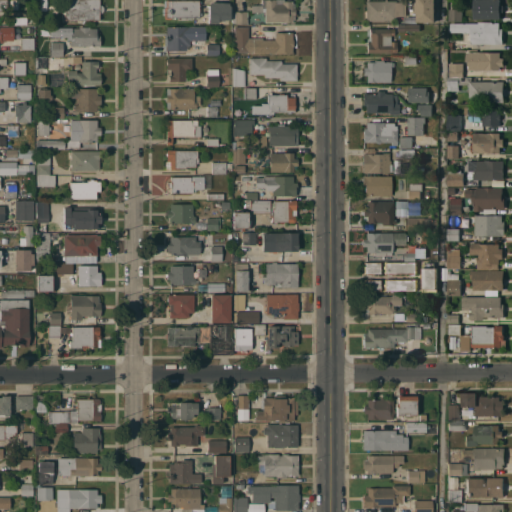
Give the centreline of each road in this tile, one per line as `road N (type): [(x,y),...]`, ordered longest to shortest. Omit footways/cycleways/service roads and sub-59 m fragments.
road 1 (residential): [(132,0),(131,511)]
road 2 (residential): [(511,372),(0,371)]
road 3 (secondary): [(329,0),(329,372)]
road 4 (secondary): [(329,372),(329,511)]
